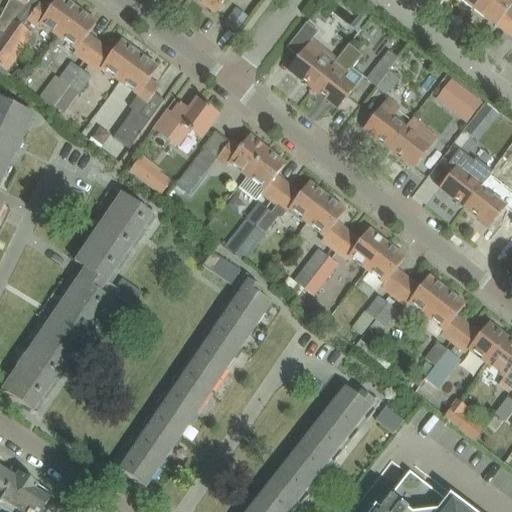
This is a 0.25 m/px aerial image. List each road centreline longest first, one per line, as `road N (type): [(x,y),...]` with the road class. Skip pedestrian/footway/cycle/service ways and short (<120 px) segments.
road 1 (residential): [(511,294),(223,76)]
road 2 (residential): [(342,511),(401,436),(501,511)]
road 3 (residential): [(511,95),(386,0)]
road 4 (residential): [(123,511),(0,426)]
road 5 (residential): [(223,76),(126,0)]
road 6 (residential): [(53,179),(55,162),(70,152),(93,165),(84,191),(57,187)]
